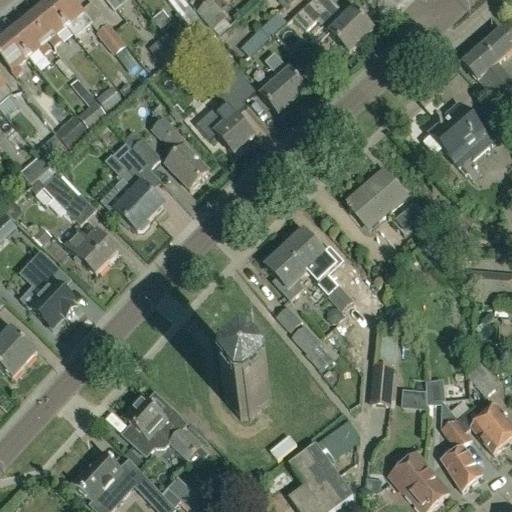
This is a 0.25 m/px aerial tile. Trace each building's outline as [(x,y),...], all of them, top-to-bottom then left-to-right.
[(71,0),(53,0),(46,6),(66,30),(67,29),(75,40),(91,27),(97,35),(109,26),(92,4),(82,13),(71,0)] [(103,0),(104,0),(115,13),(122,7),(117,0),(103,0)] [(195,38),(205,30),(181,0),(173,0),(168,4),(179,18),(176,20),(180,26),(181,24),(192,38),(193,37),(195,38)] [(282,0),(279,3),(286,11),(297,0),(282,0)] [(353,12),(347,18),(328,0),(316,0),(293,21),(305,34),(317,24),(329,36),(349,56),(373,33),(353,12)] [(217,39),(237,23),(234,19),(227,25),(225,22),(227,20),(211,2),(196,14),(217,39)] [(66,30),(46,6),(28,20),(48,44),(49,44),(54,50),(62,44),(57,38),(66,30)] [(271,42),(287,26),(277,17),(262,33),(260,31),(242,49),(250,57),(268,39),(271,42)] [(48,44),(28,20),(10,35),(30,59),(38,53),(42,57),(43,59),(52,52),(47,46),(48,44)] [(126,49),(116,35),(109,26),(97,35),(96,37),(114,58),(126,49)] [(462,67),(477,84),(494,104),(511,89),(511,81),(497,66),(511,52),(511,43),(502,32),(462,67)] [(30,59),(10,35),(0,43),(0,60),(11,75),(16,81),(23,76),(25,78),(36,69),(29,61),(30,59)] [(291,73),(290,73),(275,57),(264,66),(279,83),(262,98),(279,118),(308,93),(291,73)] [(238,75),(226,86),(244,105),(255,95),(238,75)] [(0,80),(0,108),(12,98),(11,93),(0,80)] [(84,114),(78,119),(89,133),(107,118),(96,105),(96,104),(77,82),(65,92),(84,114)] [(255,140),(238,120),(246,111),(243,106),(244,105),(226,86),(215,96),(224,106),(215,114),(225,128),(215,136),(234,158),(255,140)] [(96,101),(107,115),(123,103),(112,89),(96,101)] [(430,138),(431,139),(423,147),(433,160),(442,152),(453,165),(464,155),(466,157),(487,140),(469,120),(465,124),(455,112),(437,126),(440,129),(430,138)] [(74,120),(54,139),(68,156),(89,136),(74,120)] [(209,175),(186,152),(190,148),(175,133),(162,145),(174,159),(165,168),(190,194),(209,175)] [(135,136),(126,147),(152,174),(163,163),(144,142),(143,142),(135,136)] [(52,170),(68,156),(54,139),(38,154),(52,170)] [(163,208),(149,194),(160,184),(152,174),(126,147),(110,164),(122,177),(117,182),(121,186),(100,206),(114,220),(117,217),(137,235),(163,208)] [(52,170),(38,154),(22,169),(36,184),(39,182),(45,189),(57,177),(58,176),(52,170)] [(383,174),(346,206),(369,232),(406,199),(383,174)] [(57,177),(45,189),(43,191),(81,229),(96,213),(82,199),(80,200),(57,177)] [(399,219),(405,233),(420,227),(414,213),(399,219)] [(4,219),(0,222),(0,246),(16,232),(4,219)] [(41,231),(32,240),(43,249),(50,240),(41,231)] [(304,234),(285,252),(314,283),(315,285),(326,276),(317,266),(326,258),(304,234)] [(88,243),(79,235),(65,250),(96,279),(118,255),(96,235),(88,243)] [(298,285),(306,277),(314,283),(285,252),(266,270),(277,281),(271,286),(290,306),(305,293),(298,285)] [(71,285),(41,257),(33,266),(23,276),(45,297),(44,298),(30,313),(52,334),(64,322),(66,324),(76,313),(74,311),(77,308),(63,294),(71,285)] [(353,305),(326,276),(315,285),(314,287),(341,315),(353,305)] [(290,337),(302,326),(289,311),(276,322),(290,337)] [(12,332),(7,337),(0,330),(0,370),(12,382),(37,356),(12,332)] [(320,376),(338,359),(327,347),(323,352),(319,349),(321,347),(305,330),(293,340),(307,356),(305,358),(320,376)] [(384,339),(381,358),(400,360),(402,342),(384,339)] [(370,409),(391,411),(395,370),(373,368),(370,409)] [(466,379),(485,401),(498,390),(480,368),(466,379)] [(224,393),(224,401),(240,422),(250,422),(270,406),(271,396),(254,377),(245,376),(224,393)] [(203,450),(182,431),(185,428),(178,418),(155,398),(148,405),(145,402),(136,413),(133,410),(123,421),(132,430),(123,439),(146,460),(155,451),(165,450),(168,447),(188,465),(195,472),(210,457),(203,450)] [(469,459),(466,461),(461,453),(473,444),(471,442),(441,408),(441,405),(441,404),(441,433),(440,433),(456,454),(442,465),(447,472),(462,495),(482,479),(469,459)] [(511,426),(496,408),(483,419),(474,409),(458,424),(441,405),(441,408),(471,442),(468,436),(471,432),(494,458),(511,442),(511,426)] [(324,444),(335,464),(366,445),(354,426),(324,444)] [(288,467),(305,490),(321,511),(336,511),(353,499),(315,447),(288,467)] [(419,511),(429,511),(448,496),(415,457),(389,479),(397,488),(398,487),(419,511)] [(123,475),(106,458),(88,477),(85,475),(73,487),(93,505),(90,508),(94,511),(112,511),(133,489),(147,504),(155,511),(173,511),(140,476),(132,484),(123,475)] [(177,482),(167,492),(188,511),(196,511),(202,506),(177,482)] [(321,511),(305,490),(288,502),(295,511),(321,511)]
